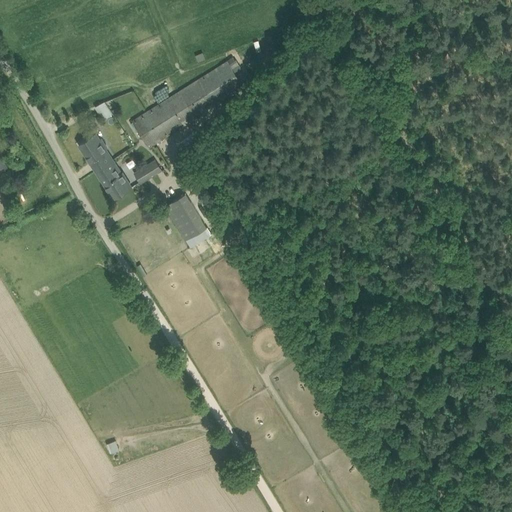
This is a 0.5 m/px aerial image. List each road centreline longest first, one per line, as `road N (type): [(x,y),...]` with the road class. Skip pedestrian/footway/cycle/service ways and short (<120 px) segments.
road 1 (track): [(277,511),(101,226)]
road 2 (unclassified): [(101,226),(0,61)]
